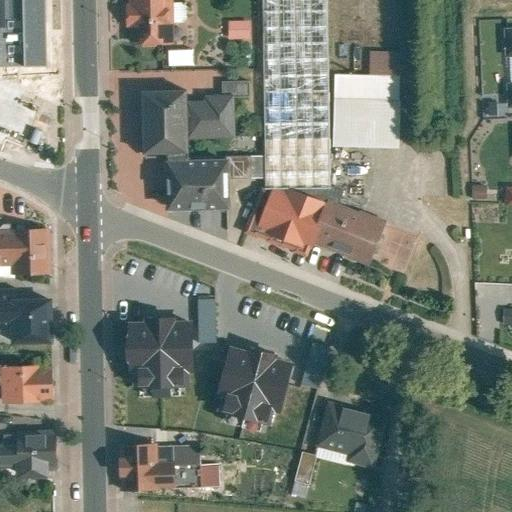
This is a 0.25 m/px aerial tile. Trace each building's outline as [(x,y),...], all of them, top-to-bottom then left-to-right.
[(49,0),(0,0),(0,54),(51,53),(49,0)] [(128,0),(130,49),(176,47),(174,0),(128,0)] [(292,194),(331,193),(328,0),(263,0),(266,159),(232,159),(232,182),(266,181),(266,191),(266,194),(292,194)] [(250,24),(230,24),(230,42),(250,42),(250,24)] [(0,54),(0,116),(57,115),(55,53),(51,53),(0,54)] [(401,56),(371,55),(370,77),(400,78),(401,56)] [(333,148),(400,151),(400,78),(370,77),(335,76),(333,148)] [(188,97),(145,98),(146,161),(190,161),(190,143),(188,104),(188,97)] [(188,104),(190,143),(236,142),(234,99),(206,100),(206,104),(188,104)] [(168,167),(170,218),(231,216),(230,166),(168,167)] [(315,247),(330,209),(292,194),(266,194),(266,191),(263,191),(244,236),(309,261),(315,247)] [(386,230),(330,209),(315,247),(370,269),(386,230)] [(56,230),(0,230),(0,264),(22,264),(22,272),(57,271),(56,230)] [(6,292),(0,292),(0,322),(9,322),(10,345),(52,344),(51,300),(6,301),(6,292)] [(511,312),(504,312),(503,329),(511,329),(511,312)] [(190,318),(127,320),(129,387),(193,384),(190,318)] [(293,364),(228,344),(211,400),(276,421),(293,364)] [(53,365),(4,366),(5,384),(5,403),(54,402),(53,365)] [(394,416),(335,401),(324,443),(361,453),(360,460),(381,465),(394,416)] [(58,434),(1,436),(2,465),(26,465),(26,477),(52,476),(52,464),(59,464),(58,434)] [(131,492),(170,490),(169,482),(209,481),(208,462),(169,464),(168,441),(129,443),(131,492)] [(323,454),(308,451),(301,480),(316,483),(323,454)]
